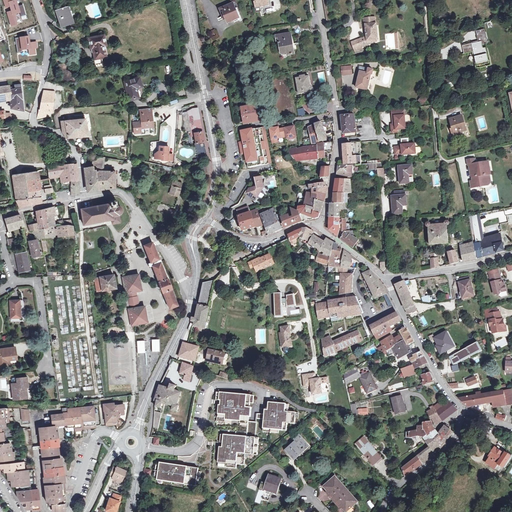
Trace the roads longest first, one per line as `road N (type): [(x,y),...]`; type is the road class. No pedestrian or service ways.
road 1 (residential): [(318,0),(338,151),(317,223)]
road 2 (residential): [(141,447),(191,450),(213,387),(278,394),(314,411)]
road 3 (residential): [(83,197),(72,149),(33,120),(51,46),(38,0)]
road 4 (secondary): [(204,215),(218,166),(185,0)]
road 5 (residential): [(425,0),(437,153),(453,160)]
road 6 (residential): [(193,295),(125,197),(83,197)]
road 7 (residential): [(0,228),(18,281),(38,281),(49,364)]
road 8 (unclassified): [(462,407),(439,380),(385,276)]
road 9 (secondary): [(193,295),(133,432)]
road 10 (residential): [(381,511),(457,434),(462,407)]
road 11 (residential): [(511,254),(385,276)]
road 12 (residential): [(317,223),(255,241),(204,215)]
